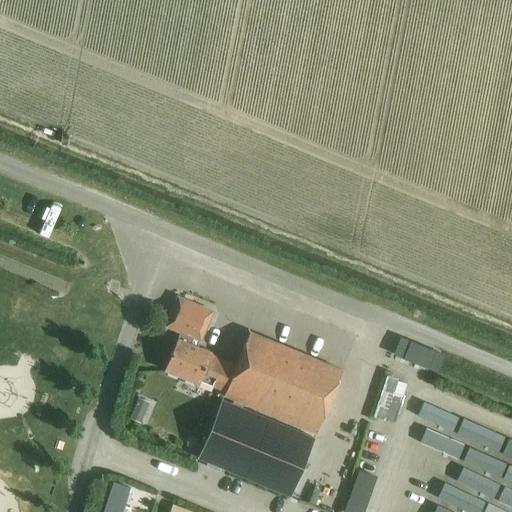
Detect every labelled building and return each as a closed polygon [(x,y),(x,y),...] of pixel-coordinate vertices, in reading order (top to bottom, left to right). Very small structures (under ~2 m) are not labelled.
[(243,404),(313,433),(339,371),(249,333),(236,366),(208,355),(209,353),(194,347),(198,339),(210,311),(176,298),(165,325),(180,332),(164,370),(197,383),(198,380),(226,391),(224,396),(222,395),(196,458),(289,496),(313,439),(241,409),(243,404)] [(395,376),(384,372),(370,413),(391,420),(401,392),(391,388),(395,376)] [(131,410),(128,418),(140,422),(143,415),(131,410)] [(370,423),(366,434),(378,438),(381,426),(370,423)] [(366,436),(362,447),(370,450),(374,439),(366,436)] [(461,472),(501,489),(506,478),(466,461),(461,472)] [(492,492),(416,463),(411,475),(488,504),(492,492)] [(117,511),(125,487),(111,482),(101,511),(117,511)] [(495,511),(511,511),(511,503),(494,496),(489,509),(495,511)] [(196,511),(170,502),(166,511),(196,511)] [(465,511),(444,502),(438,511),(465,511)]
